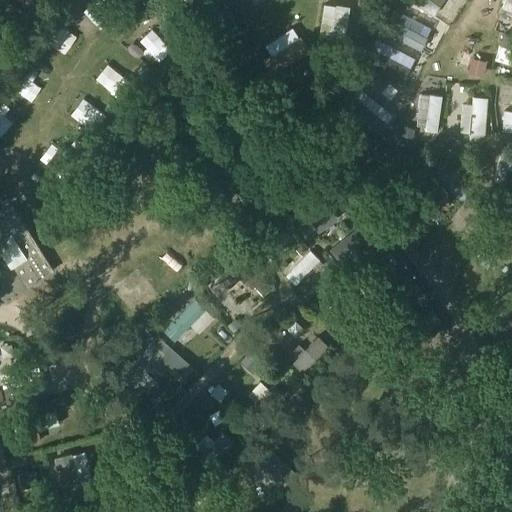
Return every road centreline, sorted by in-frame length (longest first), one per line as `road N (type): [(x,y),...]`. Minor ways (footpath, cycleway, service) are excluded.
road 1 (track): [(511,404),(364,210)]
road 2 (track): [(137,445),(270,306)]
road 3 (unknown): [(482,0),(447,39),(399,141)]
